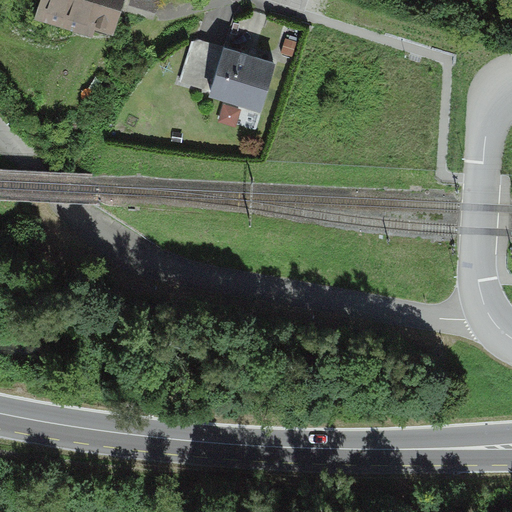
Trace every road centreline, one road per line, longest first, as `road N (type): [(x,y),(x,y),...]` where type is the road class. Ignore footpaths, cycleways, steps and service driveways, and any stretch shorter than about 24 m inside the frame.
road 1 (unclassified): [(0,134),(83,215),(161,266),(440,319),(490,316)]
road 2 (primary): [(511,448),(268,448),(132,435),(0,410)]
road 3 (unclassified): [(490,316),(479,257),(485,150),(494,94),(511,75)]
